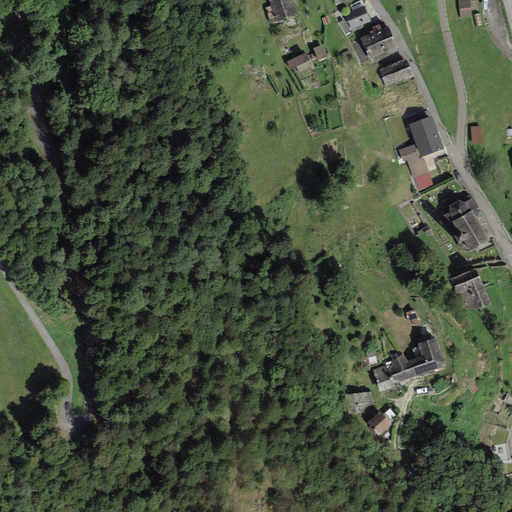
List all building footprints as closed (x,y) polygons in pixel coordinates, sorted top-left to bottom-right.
[(291,0),(269,0),(271,6),(276,21),(296,14),(291,0)] [(469,0),(457,0),(460,19),(472,17),(469,0)] [(350,6),(353,10),(363,5),(361,1),(350,6)] [(353,10),(344,14),(351,30),(370,21),(363,5),(353,10)] [(270,23),(276,21),(271,6),(265,8),(270,23)] [(327,17),(322,19),(324,26),(330,24),(327,17)] [(344,19),(338,23),(346,35),(352,31),(344,19)] [(388,26),(360,39),(369,60),(398,48),(388,26)] [(323,44),(313,48),(318,60),(328,56),(323,44)] [(310,60),(306,53),(287,62),(291,70),(310,60)] [(406,59),(379,70),(385,86),(413,76),(406,59)] [(409,125),(421,158),(444,150),(432,116),(409,125)] [(481,126),(471,127),(472,144),(482,143),(481,126)] [(414,145),(399,150),(403,162),(407,161),(413,179),(415,178),(419,190),(433,185),(423,158),(420,159),(414,145)] [(460,250),(469,251),(490,240),(489,238),(493,236),(473,198),(465,203),(460,200),(449,206),(449,213),(443,215),(458,244),(457,244),(460,250)] [(491,304),(475,268),(449,280),(464,316),(491,304)] [(415,311),(406,313),(408,321),(412,320),(413,324),(418,323),(415,311)] [(409,362),(414,377),(445,366),(435,338),(418,344),(423,357),(409,362)] [(374,349),(366,351),(367,357),(370,365),(378,363),(374,349)] [(386,366),(392,385),(414,377),(409,362),(403,354),(392,361),(385,363),(386,366)] [(370,365),(367,357),(360,359),(362,367),(370,365)] [(386,366),(373,370),(380,392),(393,388),(392,385),(386,366)] [(347,395),(349,414),(363,413),(363,406),(373,405),(372,393),(347,395)] [(392,425),(380,412),(368,423),(379,436),(392,425)]
